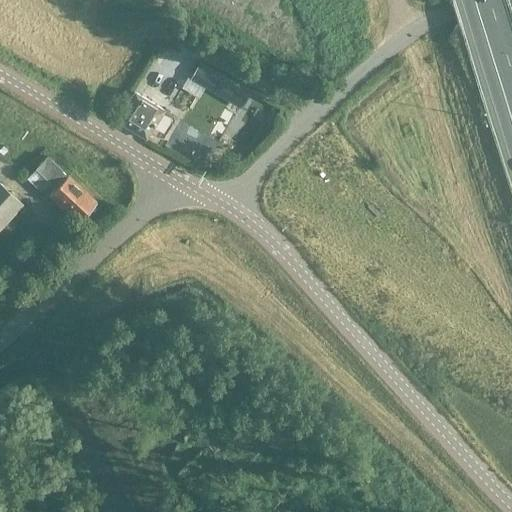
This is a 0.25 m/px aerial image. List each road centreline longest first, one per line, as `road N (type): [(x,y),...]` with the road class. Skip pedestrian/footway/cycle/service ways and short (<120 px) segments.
road 1 (tertiary): [(511,506),(276,246),(224,205)]
road 2 (unclassified): [(224,205),(407,35)]
road 3 (unclassified): [(0,342),(177,178)]
road 4 (tertiary): [(177,178),(0,74)]
